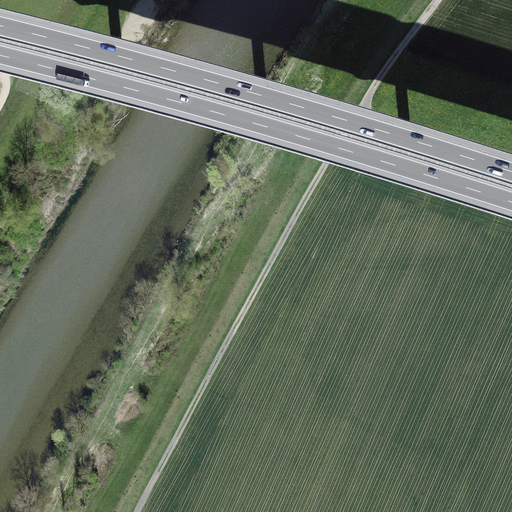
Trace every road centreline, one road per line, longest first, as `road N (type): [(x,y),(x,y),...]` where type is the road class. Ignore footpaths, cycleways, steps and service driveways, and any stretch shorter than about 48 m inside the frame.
road 1 (motorway): [(0,55),(511,202)]
road 2 (motorway): [(511,171),(0,25)]
road 3 (track): [(337,146),(137,511)]
road 4 (track): [(511,212),(337,146)]
road 5 (track): [(437,0),(337,146)]
